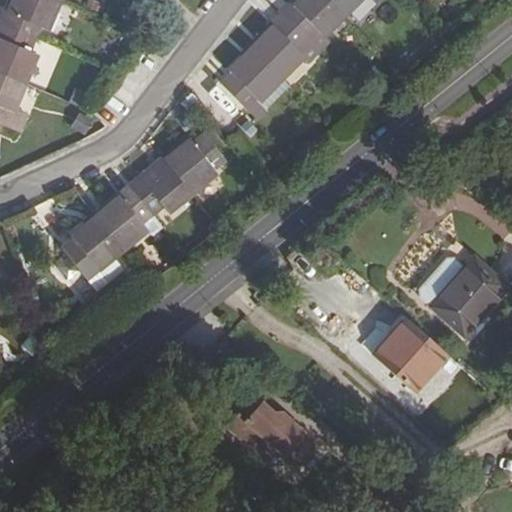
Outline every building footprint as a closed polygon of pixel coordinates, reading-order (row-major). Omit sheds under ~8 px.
[(5,14),(0,24),(0,26),(35,41),(40,29),(48,32),(60,2),(55,0),(13,0),(7,15),(5,14)] [(290,6),(282,15),(309,41),(318,33),(324,39),(346,17),(329,0),(301,0),(293,8),(290,6)] [(329,0),(346,17),(363,0),(329,0)] [(252,50),(283,81),(306,57),(299,51),(309,41),(282,15),(272,25),(274,27),(252,50)] [(0,72),(25,84),(38,56),(30,53),(35,41),(0,26),(0,72)] [(283,81),(252,50),(229,72),(232,75),(222,85),(257,119),(268,109),(261,102),(283,81)] [(12,115),(25,84),(0,72),(0,124),(2,126),(8,113),(12,115)] [(261,102),(268,109),(290,87),(283,81),(261,102)] [(189,141),(165,161),(193,195),(217,175),(213,170),(225,161),(204,135),(192,144),(189,141)] [(138,179),(129,186),(153,215),(162,208),(167,215),(193,195),(165,161),(140,181),(138,179)] [(120,198),(95,217),(123,251),(148,231),(142,224),(153,215),(129,186),(117,195),(120,198)] [(123,251),(95,217),(71,237),(73,241),(62,250),(84,276),(95,268),(98,271),(123,251)] [(463,268),(430,307),(463,336),(506,287),(473,257),(463,268)] [(430,307),(463,268),(451,258),(446,259),(420,289),(419,296),(430,307)] [(413,393),(446,355),(406,319),(372,356),(413,393)] [(245,418),(297,468),(319,443),(285,411),(276,410),(263,399),(245,418)]
